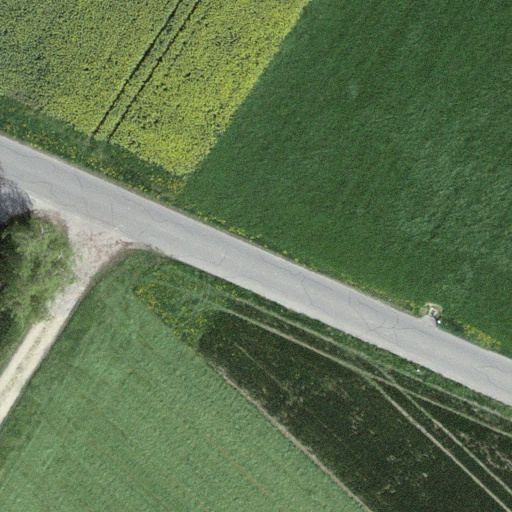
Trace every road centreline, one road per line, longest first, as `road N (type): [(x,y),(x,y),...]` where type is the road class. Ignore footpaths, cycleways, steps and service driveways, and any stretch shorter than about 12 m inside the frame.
road 1 (tertiary): [(0,158),(511,383)]
road 2 (track): [(0,401),(116,206)]
